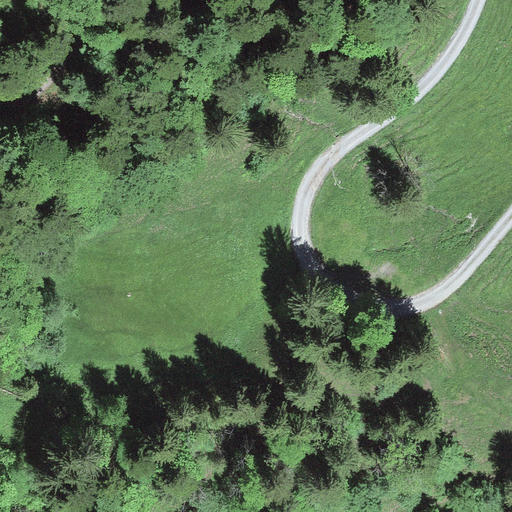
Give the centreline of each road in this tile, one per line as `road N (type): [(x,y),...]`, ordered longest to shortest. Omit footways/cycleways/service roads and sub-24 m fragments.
road 1 (track): [(481,0),(450,57),(401,110),(360,132),(325,166),(299,206),(303,241),(311,273),(339,300),(387,311),(438,296),(511,217)]
road 2 (track): [(100,0),(50,79),(0,114)]
